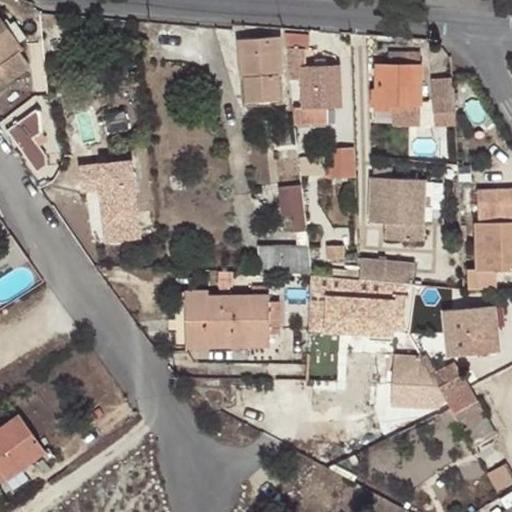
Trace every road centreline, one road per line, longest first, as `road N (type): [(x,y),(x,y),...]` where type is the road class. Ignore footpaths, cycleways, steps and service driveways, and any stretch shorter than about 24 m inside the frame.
road 1 (unclassified): [(0,178),(197,475)]
road 2 (unclassified): [(147,0),(459,24)]
road 3 (track): [(160,418),(28,511)]
